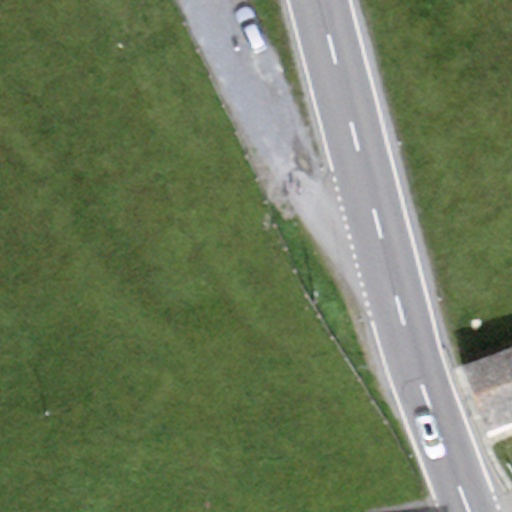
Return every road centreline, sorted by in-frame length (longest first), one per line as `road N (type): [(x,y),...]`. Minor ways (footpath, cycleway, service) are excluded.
road 1 (primary): [(466,511),(388,277),(318,0)]
road 2 (track): [(388,277),(361,279),(347,265),(200,0)]
